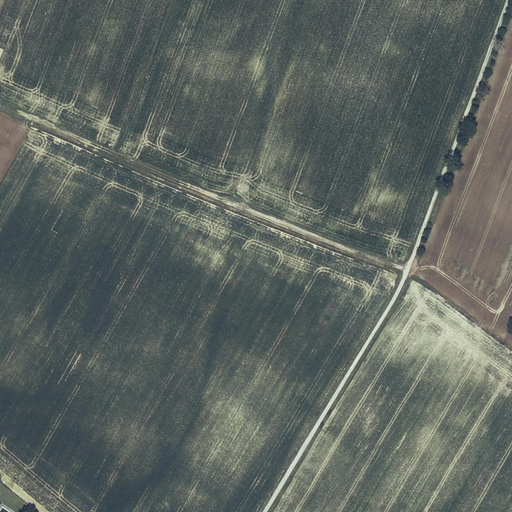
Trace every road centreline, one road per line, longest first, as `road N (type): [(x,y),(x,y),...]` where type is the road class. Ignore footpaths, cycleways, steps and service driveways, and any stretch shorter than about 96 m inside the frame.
road 1 (track): [(265,511),(402,281),(509,0)]
road 2 (track): [(407,270),(0,104)]
